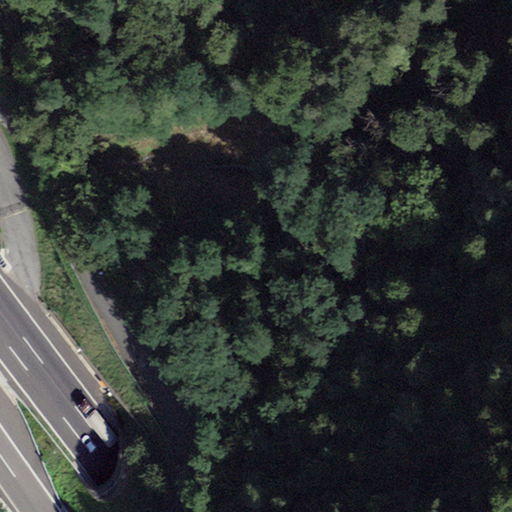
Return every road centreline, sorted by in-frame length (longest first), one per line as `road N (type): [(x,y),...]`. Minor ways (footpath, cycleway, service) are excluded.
road 1 (tertiary): [(0,108),(177,427),(183,463),(174,511)]
road 2 (motorway): [(138,511),(0,330)]
